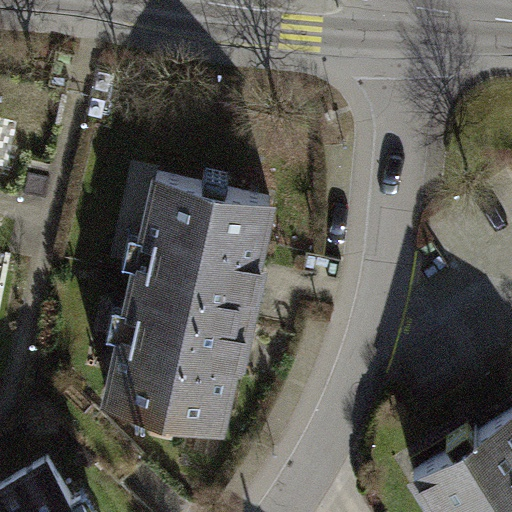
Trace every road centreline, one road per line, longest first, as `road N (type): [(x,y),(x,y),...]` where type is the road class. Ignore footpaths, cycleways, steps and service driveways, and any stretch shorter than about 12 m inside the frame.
road 1 (residential): [(278,511),(348,412),(390,305),(413,19)]
road 2 (tertiary): [(200,0),(413,19)]
